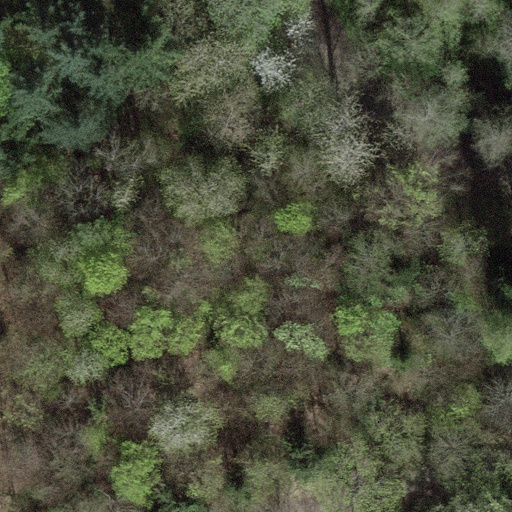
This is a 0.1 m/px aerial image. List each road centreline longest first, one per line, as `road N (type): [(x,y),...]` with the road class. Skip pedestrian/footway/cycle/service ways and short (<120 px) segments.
road 1 (track): [(511,177),(395,144),(323,77),(287,0)]
road 2 (track): [(375,511),(511,475)]
